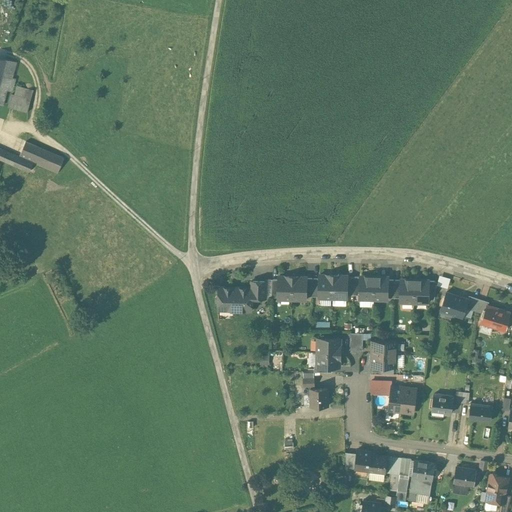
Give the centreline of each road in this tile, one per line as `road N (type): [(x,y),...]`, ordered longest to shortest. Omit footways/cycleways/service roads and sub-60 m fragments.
road 1 (residential): [(193,262),(330,253),(431,259),(511,284)]
road 2 (unclassified): [(221,0),(195,162),(193,262)]
road 3 (unclassified): [(193,262),(256,511)]
road 4 (track): [(13,128),(50,140),(193,262)]
road 5 (residential): [(357,392),(364,425),(382,440),(511,461)]
